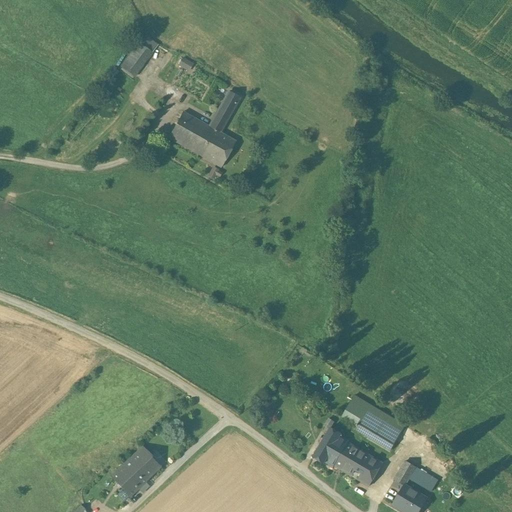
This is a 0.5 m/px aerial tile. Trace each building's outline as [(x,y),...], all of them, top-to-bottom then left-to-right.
[(140,44),(121,69),(133,78),(152,53),(140,44)] [(183,58),(178,65),(189,71),(193,64),(183,58)] [(229,92),(208,127),(219,133),(239,98),(229,92)] [(182,113),(168,139),(220,168),(235,142),(219,133),(208,127),(182,113)] [(213,182),(220,171),(211,166),(204,177),(213,182)] [(354,396),(342,417),(356,426),(356,427),(357,427),(355,430),(390,450),(404,426),(354,396)] [(329,419),(324,427),(329,430),(330,428),(334,422),(329,419)] [(323,464),(325,463),(340,437),(341,435),(330,428),(329,430),(313,458),(323,464)] [(340,437),(325,463),(333,468),(334,466),(347,443),(348,442),(340,437)] [(347,443),(334,466),(339,469),(352,446),(347,443)] [(383,464),(352,446),(339,469),(356,479),(369,487),(383,464)] [(142,448),(111,477),(129,496),(160,468),(142,448)] [(405,461),(383,500),(403,511),(430,511),(431,511),(422,507),(438,481),(405,461)] [(56,504),(69,492),(51,473),(38,485),(56,504)] [(369,487),(356,479),(351,487),(364,495),(369,487)]
